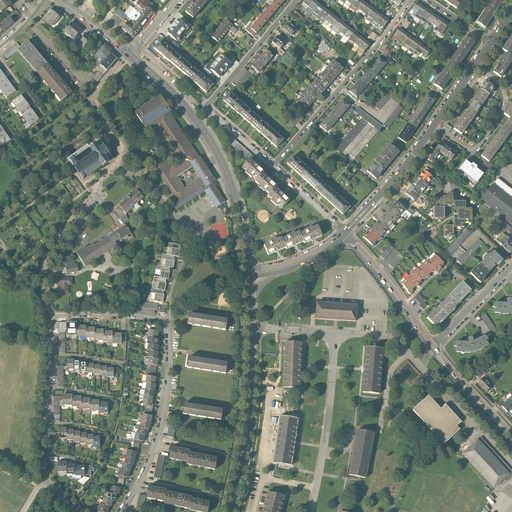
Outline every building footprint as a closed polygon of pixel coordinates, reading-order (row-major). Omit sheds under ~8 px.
[(13,6),(7,0),(0,0),(0,11),(2,14),(6,11),(10,8),(13,6)] [(140,0),(137,5),(144,10),(146,7),(150,3),(146,0),(140,0)] [(194,0),(183,13),(192,20),(206,2),(203,0),(194,0)] [(281,0),(275,0),(271,5),(277,10),(284,2),(281,0)] [(355,0),(352,5),(357,9),(362,2),(358,0),(355,0)] [(462,1),(459,0),(443,0),(444,0),(457,9),(462,1)] [(308,7),(313,11),(319,5),(313,1),(308,7)] [(357,9),(362,13),(367,6),(362,2),(357,9)] [(491,2),(482,15),(490,20),(499,7),(491,2)] [(417,14),(422,7),(416,4),(412,10),(417,14)] [(271,5),(264,13),(270,18),(277,10),(271,5)] [(313,11),(318,15),(324,9),(319,5),(313,11)] [(362,13),(367,17),(372,10),(367,6),(362,13)] [(140,14),(148,21),(154,14),(146,7),(144,10),(140,14)] [(422,7),(417,14),(423,18),(427,11),(422,7)] [(128,16),(119,9),(115,14),(124,21),(127,17),(128,16)] [(318,15),(323,19),(329,13),(324,9),(318,15)] [(385,12),(389,17),(393,14),(390,9),(385,12)] [(60,19),(50,10),(47,15),(57,23),(60,19)] [(367,17),(372,21),(377,14),(372,10),(367,17)] [(427,11),(423,18),(428,21),(433,15),(427,11)] [(264,13),(258,21),(263,26),(270,18),(264,13)] [(323,19),(328,24),(334,17),(329,13),(323,19)] [(134,22),(142,29),(148,21),(140,14),(134,22)] [(372,21),(378,24),(383,18),(377,14),(372,21)] [(57,23),(47,15),(43,20),(53,28),(57,23)] [(433,15),(428,21),(433,25),(438,18),(433,15)] [(484,28),(490,20),(482,15),(477,23),(484,28)] [(328,24),(333,28),(339,21),(334,17),(328,24)] [(302,24),(307,28),(311,22),(306,18),(302,24)] [(388,22),(383,18),(378,24),(383,28),(388,22)] [(438,18),(433,25),(439,29),(444,22),(438,18)] [(13,23),(9,19),(0,27),(0,29),(3,32),(13,23)] [(187,27),(179,20),(174,25),(174,24),(170,28),(171,29),(167,33),(175,41),(178,37),(179,38),(185,31),(184,30),(187,27)] [(218,29),(225,34),(229,30),(234,34),(237,30),(225,20),(218,29)] [(410,24),(405,20),(401,26),(407,29),(410,24)] [(256,34),(263,26),(258,21),(251,29),(256,34)] [(333,28),(338,31),(344,25),(339,21),(333,28)] [(131,25),(128,22),(122,29),(130,36),(133,33),(131,25)] [(133,33),(130,36),(133,39),(142,29),(134,22),(131,25),(133,33)] [(444,22),(439,29),(437,31),(442,35),(449,25),(444,22)] [(77,27),(72,23),(64,32),(69,37),(77,27)] [(288,24),(283,30),(291,36),(296,31),(288,24)] [(338,31),(344,36),(349,29),(344,25),(338,31)] [(451,27),(449,25),(442,35),(445,37),(451,27)] [(82,31),(77,27),(69,37),(74,41),(78,36),(82,31)] [(253,37),(256,34),(251,29),(248,27),(245,30),(253,37)] [(218,43),(225,34),(218,29),(211,37),(218,43)] [(344,36),(349,40),(354,33),(349,29),(344,36)] [(398,37),(400,38),(404,33),(399,29),(394,36),(397,38),(398,37)] [(372,32),(368,37),(373,41),(377,36),(372,32)] [(349,40),(354,44),(359,37),(354,33),(349,40)] [(409,37),(404,33),(400,38),(398,40),(404,44),(409,37)] [(86,35),(83,39),(79,44),(84,49),(92,39),(86,35)] [(511,35),(502,50),(507,53),(510,55),(511,51),(511,35)] [(277,37),(272,43),(273,43),(279,49),(284,43),(277,37)] [(354,44),(359,48),(364,41),(359,37),(354,44)] [(404,44),(409,48),(414,41),(409,37),(404,44)] [(466,38),(457,51),(465,56),(474,43),(466,38)] [(154,49),(169,62),(175,54),(160,41),(154,49)] [(369,45),(364,41),(359,48),(364,52),(369,45)] [(409,48),(414,51),(419,44),(414,41),(409,48)] [(17,51),(28,62),(38,53),(28,42),(25,44),(24,43),(22,45),(23,46),(21,48),(17,51)] [(3,55),(7,60),(17,51),(21,48),(17,43),(3,55)] [(285,54),(279,49),(273,43),(270,47),(282,57),(285,54)] [(317,50),(323,55),(329,48),(323,43),(317,50)] [(420,56),(421,54),(425,49),(419,44),(414,51),(420,56)] [(97,57),(98,58),(93,65),(97,69),(101,65),(106,59),(111,54),(103,47),(96,54),(96,55),(96,56),(97,57)] [(430,52),(425,49),(421,54),(426,58),(430,52)] [(266,51),(262,56),(268,62),(273,56),(266,51)] [(457,51),(448,65),(455,70),(465,56),(457,51)] [(47,65),(38,53),(28,62),(37,73),(47,65)] [(507,53),(494,72),(501,78),(511,62),(511,56),(510,55),(507,53)] [(111,54),(106,59),(113,65),(118,60),(111,54)] [(186,63),(175,54),(169,62),(180,71),(186,63)] [(213,67),(210,70),(219,77),(231,64),(222,56),(220,59),(219,59),(212,67),(213,67)] [(262,56),(257,61),(264,67),(268,62),(262,56)] [(379,58),(369,69),(376,75),(386,64),(379,58)] [(107,71),(113,65),(106,59),(101,65),(107,71)] [(259,72),(264,67),(257,61),(252,67),(259,72)] [(334,62),(328,68),(337,76),(343,70),(334,62)] [(198,73),(186,63),(180,71),(191,81),(198,73)] [(37,73),(49,88),(60,79),(47,65),(37,73)] [(104,75),(107,71),(101,65),(97,69),(100,71),(104,75)] [(448,65),(439,78),(446,83),(455,70),(448,65)] [(332,82),(337,76),(328,68),(323,74),(332,82)] [(366,86),(376,75),(369,69),(359,80),(366,86)] [(104,75),(100,71),(92,80),(97,84),(104,75)] [(248,72),(234,87),(238,91),(252,75),(248,72)] [(213,85),(198,73),(191,81),(198,87),(199,88),(206,93),(213,85)] [(323,74),(318,80),(327,88),(332,82),(323,74)] [(0,88),(8,82),(4,77),(0,80),(0,88)] [(441,90),(446,83),(439,78),(434,85),(441,90)] [(72,93),(60,79),(49,88),(62,102),(72,93)] [(322,94),(327,88),(318,80),(313,86),(321,93),(322,94)] [(356,98),(366,86),(359,80),(350,92),(356,98)] [(481,90),(489,95),(491,93),(492,94),(495,90),(493,89),(495,87),(491,85),(492,85),(485,80),(482,85),(483,86),(480,90),(481,90)] [(0,88),(0,89),(3,94),(12,87),(8,82),(0,88)] [(312,85),(306,92),(315,100),(321,93),(313,86),(312,85)] [(15,92),(12,87),(3,94),(6,99),(15,92)] [(467,110),(475,115),(489,95),(481,90),(467,110)] [(306,92),(301,98),(310,105),(315,100),(306,92)] [(231,107),(239,114),(245,107),(230,94),(223,101),(230,107),(231,107)] [(374,108),(378,111),(390,98),(385,94),(374,108)] [(394,94),(390,98),(398,106),(399,106),(402,101),(394,94)] [(428,94),(418,109),(425,114),(435,99),(428,94)] [(147,130),(160,121),(158,118),(168,112),(170,110),(161,95),(135,112),(147,130)] [(12,103),(16,108),(25,101),(21,96),(12,103)] [(305,111),(310,105),(301,98),(296,104),(305,111)] [(343,99),(331,113),(338,119),(350,105),(343,99)] [(16,108),(19,113),(28,106),(25,101),(16,108)] [(19,113),(23,117),(32,111),(28,106),(19,113)] [(403,109),(399,106),(398,106),(383,126),(387,129),(403,109)] [(245,119),(250,124),(256,117),(245,107),(239,114),(245,119)] [(377,131),(381,126),(358,108),(354,113),(362,119),(367,123),(374,128),(377,131)] [(415,129),(425,114),(418,109),(408,123),(415,129)] [(475,115),(467,110),(454,129),(461,135),(475,115)] [(23,117),(26,122),(36,115),(32,111),(23,117)] [(215,181),(199,157),(199,158),(168,112),(158,118),(160,121),(186,160),(171,170),(165,161),(156,167),(175,196),(168,200),(175,210),(203,191),(215,208),(224,202),(212,183),(215,181)] [(326,132),(338,119),(331,113),(320,126),(326,132)] [(39,120),(36,115),(26,122),(30,127),(39,120)] [(301,119),(296,115),(287,126),(292,129),(301,119)] [(268,127),(256,117),(250,124),(255,129),(261,134),(268,127)] [(511,119),(511,118),(496,137),(505,143),(511,133),(511,119)] [(340,154),(367,123),(362,119),(335,150),(340,154)] [(405,143),(415,129),(408,123),(398,138),(405,143)] [(448,133),(451,128),(446,124),(442,130),(448,133)] [(283,140),(268,127),(261,134),(268,141),(277,148),(283,140)] [(377,131),(374,128),(350,156),(354,160),(378,132),(377,131)] [(245,149),(226,134),(222,138),(240,154),(241,154),(247,159),(251,155),(245,149)] [(10,141),(7,136),(0,141),(0,145),(2,148),(10,141)] [(490,162),(505,143),(496,137),(482,156),(490,162)] [(433,162),(440,152),(451,160),(457,153),(441,142),(429,159),(433,162)] [(131,147),(127,150),(133,156),(142,148),(138,144),(133,149),(131,147)] [(81,176),(83,179),(102,166),(102,167),(108,163),(105,158),(109,155),(104,148),(100,150),(97,145),(70,163),(79,177),(81,176)] [(390,145),(382,154),(391,161),(398,152),(390,145)] [(382,154),(375,163),(383,170),(391,161),(382,154)] [(286,162),(300,176),(307,168),(293,155),(286,162)] [(247,171),(245,173),(251,178),(252,176),(257,180),(262,174),(264,172),(249,159),(242,167),(247,171)] [(469,165),(464,161),(458,169),(475,182),(481,174),(474,168),(475,167),(471,163),(469,165)] [(376,179),(383,170),(375,163),(367,172),(376,179)] [(321,181),(307,168),(300,176),(314,188),(321,181)] [(432,178),(424,171),(419,177),(427,184),(432,178)] [(276,186),(262,174),(257,180),(255,182),(259,185),(258,187),(264,192),(265,191),(269,194),(275,188),(276,186)] [(428,185),(427,184),(419,177),(412,185),(421,192),(421,193),(428,185)] [(314,188),(328,201),(335,194),(321,181),(314,188)] [(433,190),(438,193),(442,188),(438,184),(433,190)] [(421,192),(412,185),(405,194),(414,201),(421,192)] [(511,198),(494,185),(489,192),(484,189),(477,198),(511,224),(511,198)] [(289,201),(275,188),(269,194),(268,196),(272,200),(271,201),(276,206),(278,205),(282,208),(289,201)] [(127,196),(128,198),(134,205),(143,197),(135,189),(127,196)] [(349,207),(335,194),(328,201),(342,215),(349,207)] [(444,219),(444,206),(453,206),(453,227),(443,227),(444,237),(449,242),(453,239),(452,236),(455,236),(454,231),(460,231),(464,227),(464,223),(467,223),(471,219),(471,209),(465,209),(465,202),(453,202),(453,195),(449,195),(449,198),(441,198),(437,204),(437,209),(434,209),(429,216),(434,220),(444,219)] [(133,206),(134,205),(128,198),(119,206),(126,214),(134,207),(133,206)] [(405,210),(396,202),(389,209),(398,217),(405,210)] [(411,214),(415,210),(410,206),(406,210),(411,214)] [(398,217),(389,209),(378,221),(387,229),(398,217)] [(380,237),(387,229),(378,221),(371,228),(380,237)] [(130,234),(125,225),(116,231),(120,238),(121,239),(123,238),(125,240),(128,238),(127,236),(130,234)] [(305,231),(300,234),(303,241),(304,244),(321,236),(317,226),(312,228),(311,227),(304,230),(305,231)] [(470,232),(465,227),(453,241),(458,245),(470,232)] [(380,237),(371,228),(369,231),(370,232),(368,234),(376,241),(380,237)] [(116,231),(109,235),(113,242),(120,238),(116,231)] [(287,237),(281,239),(285,248),(286,249),(303,241),(300,234),(299,232),(294,234),(293,233),(286,236),(287,237)] [(376,241),(368,234),(366,236),(365,235),(363,238),(371,245),(372,246),(376,241)] [(496,240),(499,243),(505,237),(502,234),(496,240)] [(89,262),(115,245),(113,242),(109,235),(88,249),(86,246),(76,253),(85,267),(90,264),(89,262)] [(511,249),(511,244),(505,237),(499,243),(509,253),(511,249)] [(130,253),(121,239),(120,238),(113,242),(115,245),(118,243),(126,255),(130,253)] [(263,246),(268,255),(285,248),(281,239),(281,238),(276,240),(275,239),(268,242),(268,243),(263,246)] [(483,244),(478,239),(466,252),(470,256),(483,244)] [(458,245),(453,241),(442,253),(446,257),(458,245)] [(379,256),(384,260),(394,249),(390,245),(379,256)] [(175,256),(179,257),(181,250),(180,250),(172,248),(171,256),(175,256)] [(484,260),(481,263),(489,272),(495,267),(494,266),(496,264),(497,265),(500,262),(501,263),(503,261),(493,251),(491,254),(490,253),(488,255),(487,254),(483,259),(484,260)] [(470,256),(466,252),(457,261),(461,265),(470,256)] [(403,257),(399,253),(388,264),(393,268),(403,257)] [(435,255),(431,259),(441,268),(443,266),(441,265),(443,263),(435,255)] [(170,267),(174,268),(175,261),(174,261),(166,259),(165,267),(170,267)] [(438,271),(441,268),(431,259),(427,263),(435,271),(437,269),(438,271)] [(426,261),(421,265),(430,273),(431,272),(433,273),(435,271),(427,263),(426,261)] [(481,263),(470,274),(480,283),(484,280),(483,279),(489,272),(481,263)] [(66,267),(67,273),(78,271),(76,265),(75,266),(74,264),(68,265),(68,267),(66,267)] [(428,275),(430,273),(421,265),(418,269),(426,278),(427,278),(429,276),(428,275)] [(417,268),(413,272),(421,280),(422,278),(424,280),(426,278),(418,269),(417,268)] [(98,280),(100,274),(93,271),(91,277),(98,280)] [(166,279),(168,280),(169,272),(161,271),(159,278),(166,279)] [(419,282),(421,280),(413,272),(409,276),(418,285),(420,283),(419,282)] [(409,276),(405,280),(413,288),(414,286),(416,287),(418,285),(409,276)] [(68,293),(68,284),(72,284),(72,278),(57,278),(57,279),(57,282),(57,284),(61,284),(61,293),(68,293)] [(411,290),(413,288),(405,280),(401,283),(405,287),(404,288),(407,291),(407,292),(409,294),(412,291),(411,290)] [(164,291),(165,291),(166,283),(165,283),(157,282),(156,289),(164,291)] [(462,282),(450,295),(458,303),(471,291),(462,282)] [(154,301),(163,303),(164,295),(163,295),(156,294),(154,301)] [(418,294),(414,298),(420,304),(419,306),(423,310),(427,306),(423,302),(425,300),(418,294)] [(450,295),(438,306),(448,316),(452,312),(451,311),(458,303),(450,295)] [(507,304),(494,302),(492,307),(495,308),(494,313),(502,313),(502,314),(507,314),(508,315),(511,313),(511,302),(511,303),(510,299),(506,300),(507,304)] [(157,310),(158,305),(145,303),(138,302),(137,302),(136,308),(157,310)] [(316,303),(315,319),(335,320),(355,321),(356,305),(316,303)] [(438,306),(427,318),(435,327),(443,319),(444,320),(448,316),(438,306)] [(188,324),(207,327),(208,317),(189,314),(188,324)] [(480,317),(492,335),(497,331),(485,314),(480,317)] [(227,320),(208,317),(207,327),(225,330),(227,320)] [(68,334),(77,334),(77,326),(77,324),(68,324),(68,334)] [(77,336),(86,336),(86,327),(86,326),(77,326),(77,334),(77,336)] [(86,338),(95,338),(95,330),(95,327),(86,327),(86,336),(86,338)] [(95,340),(104,340),(104,332),(104,330),(95,330),(95,338),(95,340)] [(148,337),(150,337),(157,339),(159,332),(153,331),(149,330),(148,337)] [(104,342),(113,342),(113,334),(113,332),(104,332),(104,340),(104,342)] [(122,334),(113,334),(113,342),(113,344),(122,344),(122,334)] [(468,343),(456,342),(454,346),(456,347),(456,352),(464,352),(464,353),(469,353),(470,354),(472,352),(476,352),(477,351),(481,350),(481,349),(488,345),(486,341),(488,339),(484,336),(473,341),(472,338),(468,339),(468,343)] [(148,343),(149,344),(157,345),(159,339),(157,339),(150,337),(148,343)] [(301,343),(285,342),(284,347),(283,347),(283,350),(284,350),(283,388),(300,388),(300,367),(301,367),(301,364),(300,364),(301,343)] [(148,350),(149,350),(158,352),(159,346),(157,345),(149,344),(148,350)] [(366,347),(362,392),(379,394),(383,348),(366,347)] [(148,357),(150,357),(157,359),(159,352),(158,352),(149,350),(148,357)] [(158,359),(157,359),(150,357),(148,364),(157,366),(158,359)] [(188,368),(207,371),(208,361),(189,358),(188,368)] [(227,364),(208,361),(207,371),(226,374),(227,364)] [(155,377),(156,371),(146,369),(144,369),(143,374),(147,375),(155,377)] [(479,378),(484,373),(482,371),(480,370),(475,374),(479,378)] [(146,382),(147,383),(155,384),(157,377),(155,377),(147,375),(146,382)] [(478,383),(486,392),(492,386),(484,378),(478,383)] [(147,383),(146,389),(155,391),(156,385),(155,384),(147,383)] [(146,389),(145,396),(154,398),(155,391),(146,389)] [(63,405),(72,405),(72,396),(72,394),(63,394),(63,396),(63,405)] [(72,407),(81,407),(81,398),(81,396),(72,396),(72,405),(72,407)] [(152,404),(154,398),(145,396),(143,402),(144,402),(152,404)] [(429,396),(413,411),(444,444),(459,430),(456,427),(461,422),(445,405),(442,409),(429,396)] [(81,408),(90,408),(90,400),(90,398),(81,398),(81,407),(81,408)] [(90,410),(99,410),(99,402),(99,400),(90,400),(90,408),(90,410)] [(511,403),(508,400),(504,404),(502,402),(498,405),(501,407),(502,406),(507,413),(510,410),(511,411),(511,403)] [(108,402),(99,402),(99,410),(99,413),(108,413),(108,402)] [(154,404),(152,404),(144,402),(142,408),(145,409),(152,410),(154,404)] [(183,414),(202,417),(203,407),(184,404),(183,414)] [(222,410),(203,407),(202,417),(221,420),(222,410)] [(143,415),(142,421),(151,423),(152,417),(151,416),(143,415)] [(297,420),(280,417),(274,462),(290,465),(297,420)] [(150,429),(151,423),(142,421),(140,427),(148,429),(150,429)] [(169,425),(167,437),(174,438),(175,426),(169,425)] [(139,427),(137,433),(145,435),(147,435),(148,429),(140,427),(139,427)] [(357,430),(349,475),(365,478),(374,433),(357,430)] [(143,442),(145,435),(137,433),(136,433),(135,440),(140,441),(143,442)] [(511,470),(481,437),(478,440),(509,473),(503,479),(506,482),(511,476),(511,470)] [(140,441),(135,440),(132,451),(137,452),(138,453),(140,441)] [(478,440),(463,454),(494,487),(503,479),(509,473),(478,440)] [(189,453),(190,451),(172,447),(169,459),(187,463),(189,453)] [(127,450),(126,457),(135,459),(137,452),(132,451),(127,450)] [(187,465),(201,468),(203,456),(189,453),(187,463),(187,465)] [(159,455),(154,478),(160,479),(165,456),(159,455)] [(217,459),(203,456),(201,468),(215,471),(217,459)] [(134,465),(135,459),(126,457),(125,463),(132,465),(134,465)] [(58,471),(67,471),(67,464),(67,462),(57,462),(58,471)] [(67,474),(76,473),(75,466),(75,463),(67,464),(67,471),(67,474)] [(131,471),(132,465),(125,463),(123,463),(122,469),(130,471),(131,471)] [(84,466),(75,466),(76,473),(76,475),(84,475),(84,466)] [(128,478),(130,471),(122,469),(120,469),(119,476),(125,477),(128,478)] [(121,488),(122,489),(125,477),(119,476),(116,487),(121,488)] [(112,486),(110,493),(117,494),(119,495),(121,488),(116,487),(112,486)] [(147,498),(164,502),(166,492),(166,490),(149,487),(147,498)] [(108,492),(107,499),(113,500),(115,501),(117,494),(110,493),(108,492)] [(164,504),(177,507),(179,495),(166,492),(164,502),(164,504)] [(268,492),(262,511),(279,511),(284,496),(268,492)] [(142,511),(146,496),(139,494),(135,511),(142,511)] [(192,497),(179,495),(177,507),(190,509),(192,499),(192,497)] [(104,498),(103,505),(109,506),(112,507),(113,500),(107,499),(104,498)] [(207,511),(209,503),(192,499),(190,509),(189,510),(197,511),(207,511)]
